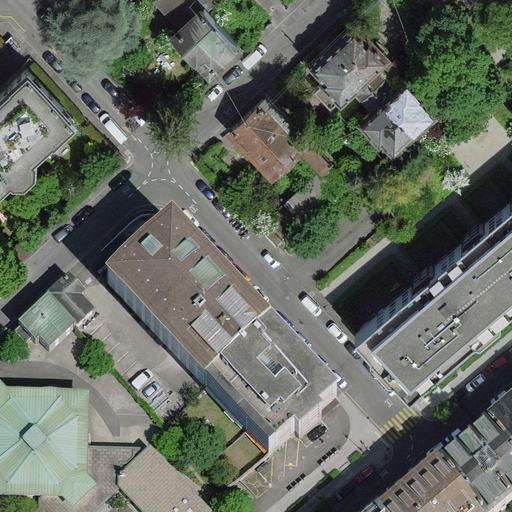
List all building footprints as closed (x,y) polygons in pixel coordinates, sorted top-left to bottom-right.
[(206,0),(203,0),(173,28),(213,71),(245,41),(206,0)] [(359,99),(399,61),(360,22),(321,61),(359,99)] [(28,68),(0,94),(0,186),(12,175),(14,177),(24,177),(34,168),(35,158),(34,155),(75,118),(28,68)] [(410,74),(366,120),(399,151),(442,105),(410,74)] [(325,165),(333,158),(272,90),(231,127),(276,177),(309,148),(325,165)] [(511,204),(510,202),(462,244),(507,297),(511,293),(511,204)] [(172,224),(107,283),(206,389),(212,383),(271,329),(172,224)] [(507,297),(462,244),(357,332),(411,391),(502,314),(496,306),(507,297)] [(49,301),(76,329),(77,330),(94,315),(79,300),(84,295),(70,281),(49,301)] [(49,301),(20,327),(36,345),(40,342),(50,353),(76,329),(49,301)] [(271,329),(212,383),(276,450),(336,400),(271,329)] [(212,383),(206,389),(168,426),(228,491),(276,450),(212,383)] [(0,391),(0,498),(41,500),(63,502),(71,511),(96,489),(89,480),(84,451),(86,441),(88,404),(83,399),(6,398),(0,391)] [(511,409),(490,429),(511,455),(511,409)] [(501,511),(511,503),(511,455),(490,429),(439,471),(475,511),(501,511)] [(120,476),(144,457),(140,453),(84,451),(89,480),(96,489),(71,511),(63,502),(41,500),(40,511),(96,511),(121,489),(120,476)] [(120,476),(121,489),(142,511),(208,511),(151,452),(144,457),(120,476)] [(475,511),(439,471),(390,511),(475,511)]
